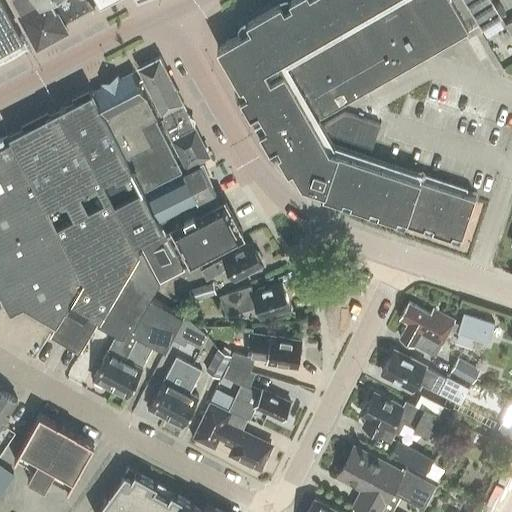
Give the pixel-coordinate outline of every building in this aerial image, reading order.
[(0,0),(0,52),(22,41),(21,37),(1,0),(0,0)] [(94,6),(89,0),(14,0),(22,12),(20,13),(37,43),(66,28),(63,23),(94,6)] [(462,236),(475,196),(356,156),(358,151),(370,155),(380,124),(345,113),(318,128),(315,122),(314,121),(468,32),(449,0),(279,0),(238,24),(242,31),(217,46),(239,84),(235,87),(274,155),(278,153),(288,169),(292,167),(301,183),(324,190),(323,194),(369,209),(370,205),(379,208),(378,212),(396,218),(398,214),(406,217),(405,221),(424,227),(425,224),(433,226),(432,230),(451,237),(452,233),(462,236)] [(501,17),(490,0),(463,0),(481,29),(501,17)] [(182,101),(159,56),(138,67),(161,112),(182,102),(182,101)] [(93,90),(103,109),(116,135),(127,157),(146,192),(148,191),(184,173),(183,170),(132,70),(93,90)] [(65,104),(135,240),(162,227),(145,193),(115,135),(116,135),(103,109),(101,109),(91,90),(86,93),(65,104)] [(211,155),(182,102),(161,112),(164,118),(161,119),(188,167),(187,167),(188,168),(211,155)] [(88,272),(65,309),(66,309),(50,335),(79,352),(97,322),(104,311),(141,248),(142,248),(160,281),(184,268),(183,265),(190,261),(175,232),(167,237),(162,226),(162,227),(135,240),(134,241),(64,104),(59,107),(16,129),(88,272)] [(65,308),(65,309),(88,272),(16,129),(0,137),(0,291),(7,306),(12,315),(23,310),(53,328),(65,308)] [(216,193),(200,165),(184,173),(148,191),(162,220),(216,193)] [(214,206),(194,216),(193,213),(183,219),(184,222),(173,228),(175,232),(190,261),(191,261),(238,236),(243,233),(241,228),(242,228),(232,209),(232,210),(227,199),(214,206)] [(251,243),(201,269),(207,279),(228,267),(234,279),(263,264),(251,243)] [(137,336),(141,338),(163,305),(150,297),(159,281),(141,248),(97,323),(116,333),(108,348),(93,377),(91,379),(105,386),(105,385),(110,387),(137,336)] [(264,286),(252,290),(250,285),(219,295),(226,316),(256,306),(260,319),(271,315),(272,313),(290,307),(282,282),(264,288),(264,286)] [(213,284),(190,291),(193,300),(216,293),(213,284)] [(413,344),(413,343),(435,355),(450,328),(457,331),(457,332),(488,342),(494,322),(464,312),(460,324),(453,322),(455,320),(433,308),(430,313),(409,301),(400,317),(408,322),(400,336),(413,344)] [(128,395),(142,367),(153,345),(165,351),(182,317),(163,305),(141,338),(137,336),(110,387),(114,389),(113,391),(126,398),(128,395)] [(184,315),(172,339),(185,345),(187,341),(201,348),(207,335),(184,315)] [(284,337),(251,332),(247,354),(267,357),(266,363),(277,365),(280,363),(298,365),(302,342),(284,339),(284,337)] [(219,377),(230,356),(218,349),(206,370),(219,377)] [(413,390),(417,381),(460,403),(468,388),(446,377),(446,378),(425,367),(426,364),(410,356),(409,358),(393,350),(382,371),(396,379),(395,381),(413,390)] [(255,372),(250,370),(254,357),(232,351),(229,364),(228,364),(228,365),(255,372)] [(473,382),(480,370),(458,358),(451,370),(473,382)] [(161,414),(166,417),(193,365),(184,360),(173,383),(164,378),(149,406),(147,409),(160,416),(161,414)] [(198,397),(190,392),(202,370),(193,365),(166,417),(170,419),(169,420),(182,428),(184,425),(183,425),(198,397)] [(248,387),(255,372),(228,365),(223,376),(241,384),(229,409),(249,418),(254,407),(261,410),(263,409),(283,418),(291,402),(262,388),(260,392),(248,387)] [(8,422),(7,416),(17,399),(0,389),(0,428),(5,427),(8,422)] [(390,440),(392,437),(395,431),(398,432),(405,419),(416,424),(414,428),(430,436),(441,416),(424,407),(423,409),(406,401),(403,405),(392,399),(391,401),(373,392),(362,414),(368,417),(363,426),(390,440)] [(219,433),(237,441),(231,453),(260,467),(270,444),(241,430),(241,431),(232,427),(238,415),(247,419),(247,418),(209,400),(192,437),(193,437),(194,435),(213,444),(219,433)] [(511,405),(493,439),(509,447),(511,442),(511,405)] [(67,489),(68,490),(94,444),(76,434),(77,433),(58,422),(57,423),(40,413),(14,459),(16,460),(21,451),(72,479),(67,489)] [(425,473),(433,459),(398,440),(390,454),(425,473)] [(492,444),(488,453),(489,457),(498,462),(504,450),(492,444)] [(353,506),(353,507),(363,511),(378,511),(384,500),(386,501),(391,491),(423,508),(435,485),(403,467),(401,471),(354,445),(340,472),(350,477),(348,481),(363,489),(353,506)] [(0,465),(0,480),(6,485),(13,474),(0,465)] [(44,488),(50,478),(34,469),(28,479),(44,488)] [(222,511),(207,503),(202,511),(193,505),(194,504),(171,491),(168,496),(154,489),(157,484),(135,471),(132,477),(125,473),(95,511),(222,511)] [(342,511),(315,498),(316,497),(315,497),(306,511),(342,511)]
